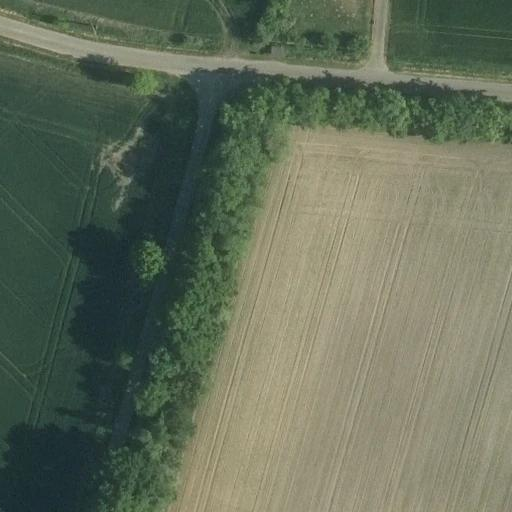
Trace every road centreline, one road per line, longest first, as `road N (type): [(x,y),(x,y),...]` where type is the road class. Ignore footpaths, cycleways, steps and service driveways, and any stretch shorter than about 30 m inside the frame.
road 1 (unclassified): [(101,511),(224,70)]
road 2 (unclassified): [(511,92),(224,70)]
road 3 (unclassified): [(224,70),(128,58),(0,27)]
